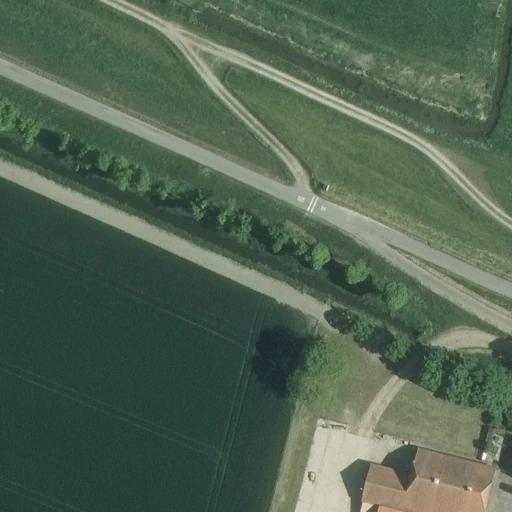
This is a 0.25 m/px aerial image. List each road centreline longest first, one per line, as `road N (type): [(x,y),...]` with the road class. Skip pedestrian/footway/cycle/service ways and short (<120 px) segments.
road 1 (unclassified): [(511,291),(0,63)]
road 2 (track): [(103,0),(424,148),(511,225)]
road 3 (track): [(341,511),(362,432),(411,364),(445,341),(511,349)]
road 4 (track): [(165,28),(288,166),(311,205)]
